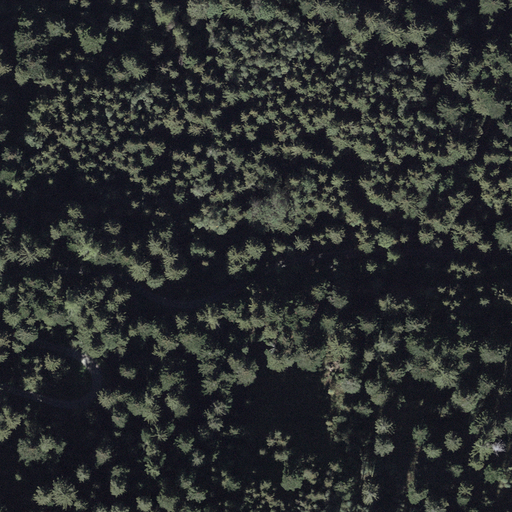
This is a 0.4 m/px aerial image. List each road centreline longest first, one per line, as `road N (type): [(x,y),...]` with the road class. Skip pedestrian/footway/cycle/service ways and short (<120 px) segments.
road 1 (track): [(511,257),(295,258),(189,303),(48,268),(0,270)]
road 2 (track): [(0,336),(88,369),(90,393),(0,391)]
